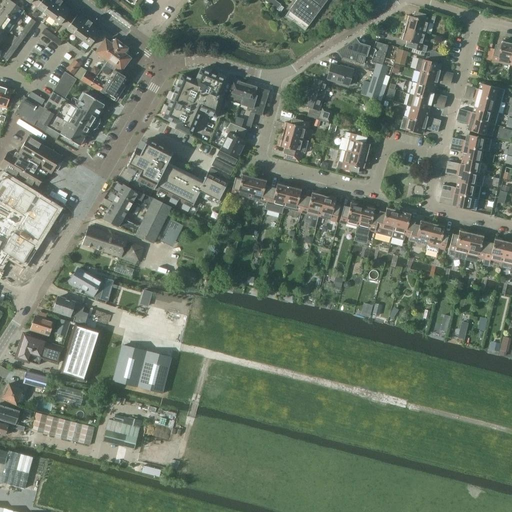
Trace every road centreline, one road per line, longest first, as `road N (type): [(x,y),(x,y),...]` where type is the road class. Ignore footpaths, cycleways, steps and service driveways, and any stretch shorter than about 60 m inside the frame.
road 1 (track): [(195,350),(507,429)]
road 2 (residential): [(441,156),(385,149),(377,185),(366,190),(265,163),(283,75)]
road 3 (tertiary): [(31,301),(159,60)]
road 4 (track): [(190,416),(217,323),(151,306)]
road 5 (residential): [(441,156),(470,20)]
road 6 (tertiary): [(283,75),(399,0)]
road 7 (residential): [(511,231),(433,210),(428,202),(441,156)]
road 8 (tertiary): [(159,60),(283,75)]
